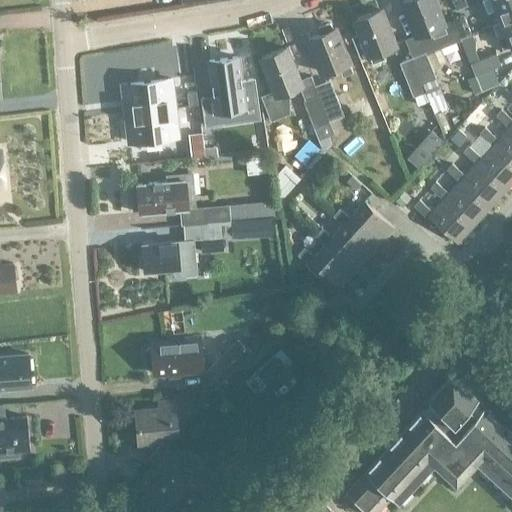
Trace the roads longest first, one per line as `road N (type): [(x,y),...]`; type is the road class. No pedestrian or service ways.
road 1 (residential): [(511,409),(447,349),(334,475),(316,458),(262,511)]
road 2 (residential): [(99,511),(78,230)]
road 3 (residential): [(291,0),(63,41)]
road 4 (residential): [(351,311),(422,236),(454,262),(511,202)]
road 5 (residential): [(78,230),(63,41)]
